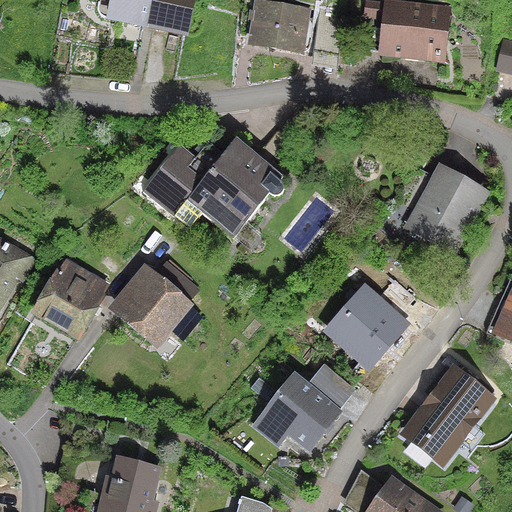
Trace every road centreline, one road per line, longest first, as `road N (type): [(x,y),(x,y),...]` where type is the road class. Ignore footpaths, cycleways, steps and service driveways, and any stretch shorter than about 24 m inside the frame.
road 1 (residential): [(0,87),(167,103),(343,92),(452,114),(511,153)]
road 2 (residential): [(511,220),(318,511)]
